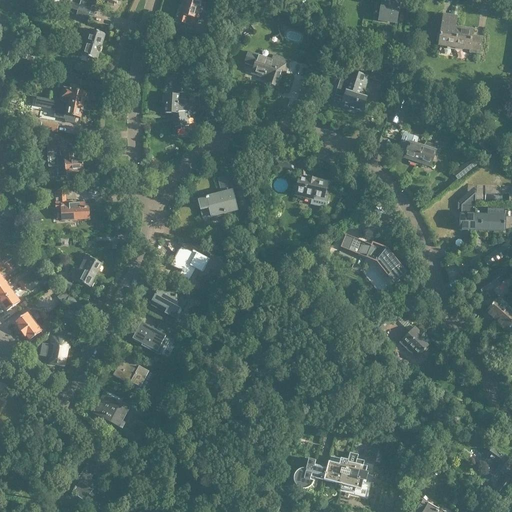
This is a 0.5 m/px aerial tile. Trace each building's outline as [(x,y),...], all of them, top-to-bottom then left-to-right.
[(68,8),(77,11),(78,11),(89,14),(92,4),(97,5),(98,0),(101,0),(107,2),(107,4),(114,6),(115,4),(116,4),(117,0),(88,0),(88,2),(81,0),(79,5),(70,2),(68,8)] [(182,0),(177,22),(194,27),(198,14),(197,14),(198,11),(206,13),(208,5),(200,3),(201,0),(182,0)] [(381,0),(378,20),(396,23),(399,0),(381,0)] [(87,20),(89,14),(78,11),(77,11),(76,17),(87,20)] [(438,46),(454,49),(457,29),(455,29),(457,17),(443,16),(438,46)] [(81,41),(101,47),(105,35),(99,33),(96,32),(84,29),(81,41)] [(472,31),(457,29),(454,49),(469,51),(469,53),(479,55),(480,50),(482,39),(471,38),(472,31)] [(100,53),(102,48),(101,47),(81,41),(78,48),(77,53),(82,55),(82,57),(83,57),(82,61),(94,65),(95,61),(97,61),(100,53)] [(20,54),(14,52),(11,61),(16,63),(20,54)] [(272,61),(248,53),(244,64),(245,64),(245,63),(255,67),(252,74),(264,78),(265,77),(268,78),(266,84),(276,88),(282,73),(285,74),(290,61),(274,55),(272,61)] [(383,66),(375,63),(369,79),(377,81),(383,66)] [(60,65),(58,71),(70,74),(72,68),(60,65)] [(194,71),(182,69),(181,75),(193,77),(194,71)] [(362,112),(367,98),(362,97),(368,77),(352,72),(349,82),(340,80),(339,82),(335,95),(344,98),(341,106),(362,112)] [(73,77),(62,75),(61,81),(72,84),(73,77)] [(186,76),(177,76),(176,93),(185,93),(186,76)] [(70,88),(66,87),(64,87),(63,89),(62,89),(58,102),(82,106),(84,101),(87,101),(88,94),(79,92),(80,87),(70,85),(70,88)] [(205,95),(198,96),(200,107),(207,106),(207,111),(213,110),(211,94),(205,95)] [(173,114),(177,115),(178,115),(178,99),(179,97),(166,96),(166,97),(163,97),(163,105),(165,105),(165,114),(173,114)] [(403,98),(395,96),(388,122),(396,124),(403,98)] [(178,115),(177,115),(173,114),(175,128),(176,128),(176,131),(185,129),(185,127),(189,126),(187,113),(185,98),(178,99),(178,115)] [(75,118),(80,119),(80,118),(82,117),(83,113),(81,111),(82,106),(58,102),(56,102),(53,118),(65,120),(65,122),(74,124),(75,118)] [(57,126),(42,124),(41,131),(56,133),(57,126)] [(417,165),(423,147),(416,145),(417,140),(409,137),(409,136),(404,134),(400,145),(403,146),(401,153),(406,154),(404,159),(409,160),(408,163),(417,165)] [(48,156),(60,154),(59,141),(46,142),(48,156)] [(42,142),(31,143),(32,151),(43,149),(42,142)] [(423,147),(417,165),(425,168),(426,166),(431,167),(432,163),(435,164),(440,148),(425,143),(423,147)] [(75,155),(60,156),(61,166),(65,166),(66,173),(83,172),(82,160),(75,160),(75,155)] [(453,174),(455,176),(458,181),(479,164),(474,157),(453,174)] [(306,162),(299,162),(299,178),(294,200),(302,202),(303,198),(312,200),(311,205),(325,208),(328,198),(324,197),(324,195),(325,196),(326,194),(325,193),(327,184),(307,179),(306,162)] [(5,173),(0,173),(0,181),(9,181),(5,173)] [(473,180),(469,175),(459,182),(464,188),(473,180)] [(222,194),(219,195),(224,214),(237,211),(232,192),(233,192),(229,177),(218,179),(222,194)] [(30,199),(39,199),(38,190),(30,190),(30,199)] [(61,207),(62,221),(70,220),(77,219),(77,220),(87,219),(87,216),(89,216),(88,211),(86,211),(86,208),(84,208),(84,204),(75,205),(75,202),(66,203),(65,191),(55,192),(56,203),(56,207),(61,206),(61,207)] [(476,193),(461,207),(460,233),(474,233),(474,234),(475,234),(475,211),(476,193)] [(219,195),(206,198),(198,200),(203,219),(224,214),(219,195)] [(348,195),(342,203),(350,208),(355,200),(348,195)] [(352,215),(346,210),(331,226),(337,231),(352,215)] [(504,212),(475,211),(475,234),(504,234),(504,212)] [(346,236),(340,248),(357,255),(363,243),(346,236)] [(198,246),(212,250),(213,244),(200,239),(198,246)] [(511,249),(507,242),(482,259),(488,268),(511,251),(511,249)] [(367,257),(366,259),(377,264),(393,285),(407,274),(403,270),(387,250),(372,243),(371,246),(370,250),(367,257)] [(193,254),(181,248),(172,266),(182,271),(182,272),(184,273),(184,272),(187,274),(191,266),(202,272),(208,260),(197,254),(197,253),(194,252),(193,254)] [(80,268),(96,277),(99,271),(100,272),(102,267),(101,266),(102,265),(93,261),(94,260),(86,256),(82,264),(77,261),(75,266),(80,268)] [(5,265),(7,268),(11,266),(13,264),(11,260),(8,262),(5,265)] [(93,282),(96,277),(80,268),(75,266),(74,265),(68,277),(74,280),(73,281),(81,285),(81,284),(90,288),(90,287),(92,288),(94,283),(93,282)] [(505,268),(476,284),(485,298),(490,295),(493,300),(498,297),(492,288),(510,278),(505,268)] [(62,279),(60,284),(69,289),(72,284),(62,279)] [(0,301),(13,293),(6,283),(0,287),(0,301)] [(186,302),(160,288),(153,300),(154,301),(151,306),(165,314),(165,313),(177,319),(186,302)] [(64,292),(57,297),(61,302),(68,297),(64,292)] [(19,303),(13,293),(0,301),(0,302),(3,306),(3,308),(4,310),(6,310),(7,312),(12,308),(14,307),(19,303)] [(82,302),(69,295),(66,303),(79,309),(82,302)] [(493,319),(496,322),(508,308),(509,308),(509,307),(498,298),(485,313),(487,314),(485,316),(491,321),(493,319)] [(53,312),(50,318),(55,321),(61,310),(58,308),(53,312)] [(511,310),(509,308),(508,308),(496,322),(506,331),(511,324),(511,310)] [(21,331),(22,332),(34,323),(27,313),(22,317),(20,319),(15,323),(18,327),(18,329),(20,331),(21,331)] [(385,317),(375,327),(381,332),(391,323),(385,317)] [(34,323),(22,332),(22,333),(22,334),(24,337),(26,337),(29,341),(34,337),(34,338),(36,336),(41,332),(34,323)] [(161,333),(141,323),(132,340),(157,353),(166,337),(177,342),(182,333),(166,325),(161,333)] [(419,333),(414,328),(403,340),(420,355),(431,344),(425,338),(426,337),(421,332),(419,333)] [(57,339),(53,338),(51,347),(48,348),(47,355),(49,357),(52,358),(51,362),(55,363),(55,364),(59,365),(59,363),(64,364),(66,348),(69,349),(70,341),(66,340),(65,338),(59,337),(57,339)] [(130,367),(121,362),(113,376),(131,385),(132,384),(140,388),(149,372),(139,367),(136,373),(129,369),(130,367)] [(109,426),(109,425),(110,423),(119,428),(130,408),(119,402),(119,401),(118,400),(118,401),(104,394),(94,412),(99,414),(98,417),(104,420),(103,422),(106,424),(106,425),(108,426),(109,426)] [(508,459),(507,459),(505,457),(505,458),(492,449),(491,450),(489,448),(485,454),(487,456),(488,457),(482,466),(494,474),(497,470),(503,475),(496,485),(499,487),(496,490),(502,494),(511,482),(506,479),(511,471),(508,468),(511,462),(511,461),(510,461),(510,460),(509,459),(508,459)] [(305,490),(312,486),(312,485),(313,484),(313,483),(314,482),(313,482),(313,478),(324,480),(324,481),(342,485),(341,489),(354,493),(355,489),(361,490),(363,482),(366,483),(368,474),(365,473),(367,467),(363,466),(364,461),(357,459),(358,455),(349,453),(348,461),(341,459),(339,465),(328,462),(327,469),(314,466),(315,461),(308,460),(306,470),(302,470),(295,474),(294,481),(298,488),(305,490)] [(96,472),(87,466),(73,486),(75,487),(74,489),(72,493),(84,502),(88,497),(99,505),(97,508),(102,511),(105,511),(117,496),(107,489),(106,490),(91,479),(96,472)] [(412,489),(404,487),(403,493),(400,492),(396,507),(406,509),(412,489)] [(437,511),(439,509),(423,500),(415,511),(437,511)]
